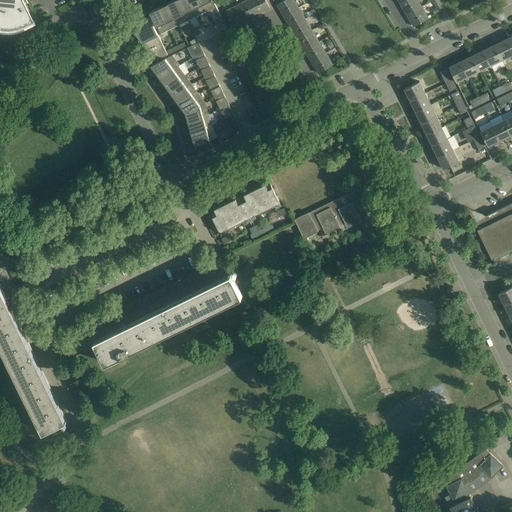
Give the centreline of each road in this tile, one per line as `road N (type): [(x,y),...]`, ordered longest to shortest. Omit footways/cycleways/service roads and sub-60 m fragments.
road 1 (unclassified): [(169,175),(86,9)]
road 2 (unclassified): [(169,175),(322,101)]
road 3 (unclassified): [(431,202),(355,89)]
